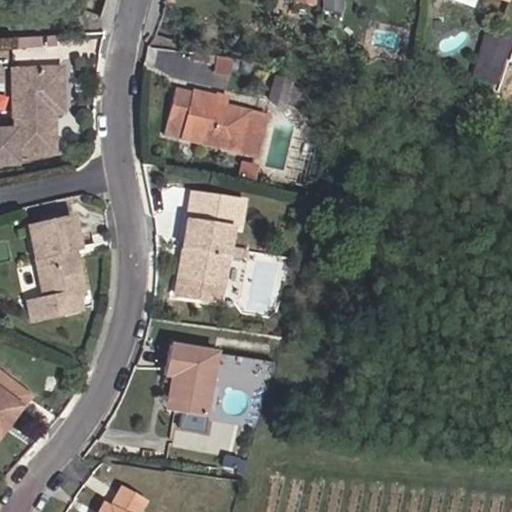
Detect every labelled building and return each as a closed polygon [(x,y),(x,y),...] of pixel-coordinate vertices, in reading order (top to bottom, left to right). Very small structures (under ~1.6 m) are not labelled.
[(495,74),(501,56),(478,48),(472,65),(495,74)] [(54,116),(54,109),(62,108),(60,70),(10,72),(10,91),(11,115),(12,131),(0,131),(0,164),(13,164),(13,155),(56,154),(54,116)] [(164,136),(258,158),(268,117),(225,107),(214,104),(215,98),(191,93),(191,95),(174,92),(164,136)] [(227,99),(216,96),(215,98),(214,104),(225,107),(227,99)] [(192,191),(186,220),(233,228),(245,230),(251,201),(192,191)] [(29,228),(46,300),(27,305),(31,320),(82,308),(79,294),(83,293),(73,251),(79,249),(71,219),(29,228)] [(220,301),(233,228),(186,220),(173,293),(220,301)] [(166,404),(172,405),(171,413),(207,418),(216,353),(172,346),(167,380),(170,380),(166,404)] [(0,431),(3,428),(18,408),(22,410),(30,398),(0,376),(0,431)] [(3,428),(7,431),(22,410),(18,408),(3,428)] [(111,511),(145,511),(147,509),(122,495),(113,510),(111,511)]
